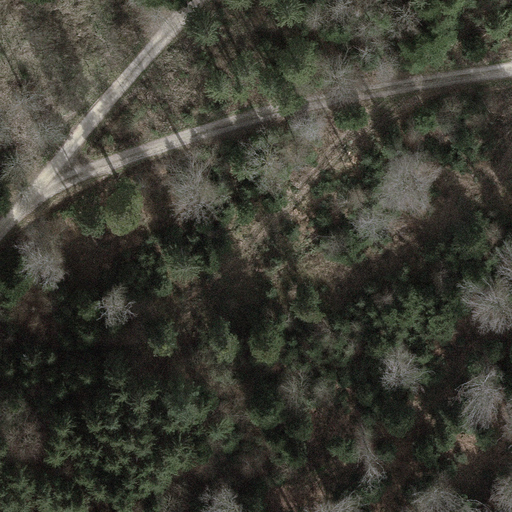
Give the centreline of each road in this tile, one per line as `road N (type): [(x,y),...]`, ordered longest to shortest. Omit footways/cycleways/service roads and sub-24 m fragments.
road 1 (track): [(511,73),(305,106),(34,187)]
road 2 (track): [(0,226),(200,0)]
